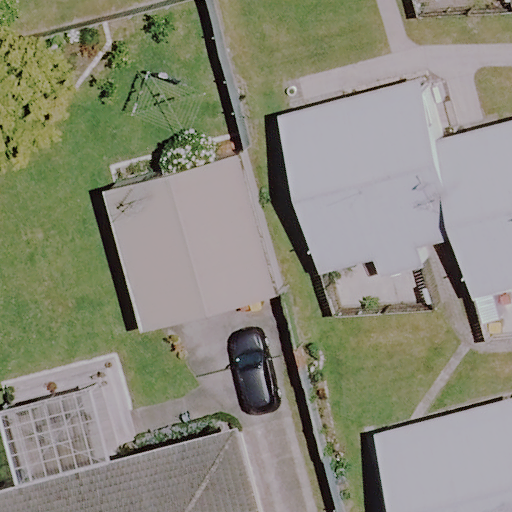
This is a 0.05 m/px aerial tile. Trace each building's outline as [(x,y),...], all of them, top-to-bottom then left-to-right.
[(414,246),(456,236),(433,142),(419,83),(277,118),(315,270),(371,257),(376,278),(419,267),(414,246)] [(456,236),(463,268),(471,299),(511,289),(511,122),(433,142),(456,236)] [(274,293),(235,155),(100,193),(139,331),(274,293)] [(511,511),(511,423),(503,393),(369,433),(392,511),(511,511)] [(257,511),(233,426),(0,492),(0,511),(257,511)]
